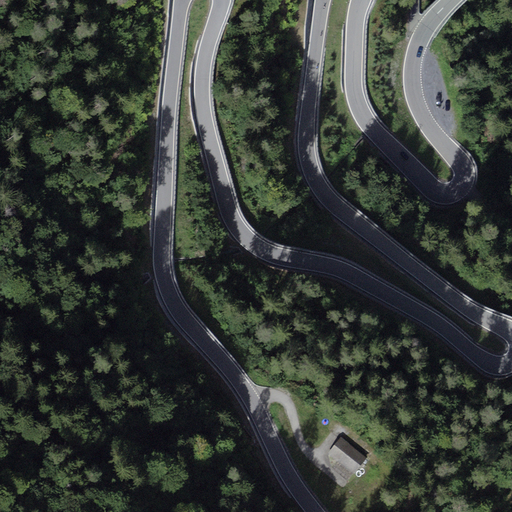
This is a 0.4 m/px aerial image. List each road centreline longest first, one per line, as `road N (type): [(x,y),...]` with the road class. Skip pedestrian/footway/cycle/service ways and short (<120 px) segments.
road 1 (tertiary): [(182,0),(163,273),(178,310),(240,383),(314,511)]
road 2 (tertiary): [(511,361),(484,360),(359,278),(278,256),(246,238),(227,205),(202,96),(222,0)]
road 3 (tertiary): [(451,0),(423,32),(412,71),(421,114),(463,167),(463,184),(448,194),(429,186),(360,111),(353,75),(361,0)]
road 4 (tertiary): [(323,0),(307,126),(321,190),(437,286),(511,332)]
